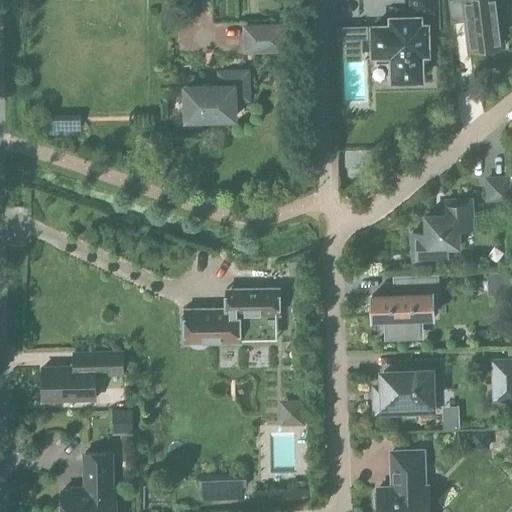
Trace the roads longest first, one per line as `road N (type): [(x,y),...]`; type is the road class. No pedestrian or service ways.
road 1 (residential): [(345,227),(331,254),(341,511)]
road 2 (residential): [(322,0),(327,201),(345,227)]
road 3 (residential): [(511,104),(345,227)]
road 4 (residential): [(1,511),(0,349)]
